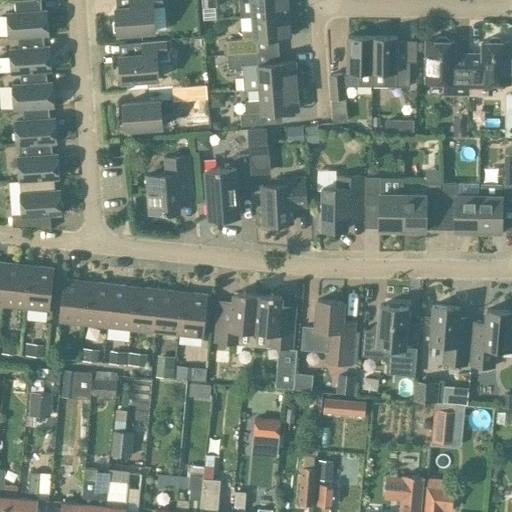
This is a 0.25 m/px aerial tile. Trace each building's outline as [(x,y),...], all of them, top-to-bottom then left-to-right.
[(43,35),(47,35),(46,11),(41,11),(40,0),(16,0),(14,0),(15,13),(6,14),(8,38),(16,37),(43,35)] [(115,8),(117,34),(154,31),(152,6),(162,5),(161,0),(128,0),(130,7),(115,8)] [(252,17),(288,14),(287,0),(238,0),(240,18),(252,17)] [(227,55),(257,53),(256,39),(290,36),(288,14),(252,17),(253,30),(241,31),(241,40),(226,41),(227,55)] [(11,74),(19,73),(45,71),(50,71),(48,47),(44,47),(43,35),(16,37),(17,49),(9,50),(10,57),(0,57),(0,70),(11,70),(11,74)] [(347,86),(371,86),(372,36),(347,36),(347,86)] [(371,86),(409,87),(409,62),(396,62),(397,37),(372,36),(371,86)] [(447,93),(467,94),(468,59),(454,59),(454,41),(449,41),(445,37),(437,37),(433,41),(426,40),(425,82),(447,82),(447,93)] [(467,94),(488,94),(488,82),(509,82),(510,41),(503,41),(499,37),(491,37),(486,41),(482,41),(482,59),(468,59),(467,94)] [(118,56),(120,81),(158,78),(156,54),(166,53),(165,40),(141,42),(142,54),(118,56)] [(243,90),(297,86),(295,62),(258,65),(257,53),(227,55),(228,69),(241,68),(243,90)] [(48,107),(53,106),(51,83),(46,83),(45,71),(19,73),(20,85),(12,86),(13,109),(22,109),(48,107)] [(329,75),(331,99),(344,98),(342,74),(329,75)] [(240,114),(241,126),(262,124),(262,112),(299,110),(297,86),(243,90),(258,89),(259,100),(244,101),(245,113),(240,114)] [(122,104),(124,129),(162,126),(161,113),(173,112),(171,88),(158,89),(159,101),(122,104)] [(16,145),(24,145),(51,143),(55,142),(54,118),(49,119),(48,107),(22,109),(23,121),(14,121),(16,145)] [(247,129),(249,155),(268,153),(266,128),(247,129)] [(19,181),(27,180),(53,179),(58,178),(56,154),(52,155),(51,143),(24,145),(25,157),(17,157),(19,181)] [(146,175),(149,213),(179,210),(178,198),(192,197),(188,155),(165,157),(165,168),(161,174),(146,175)] [(204,170),(208,218),(239,216),(238,196),(252,195),(249,155),(234,156),(235,168),(204,170)] [(478,233),(501,234),(502,208),(511,207),(511,168),(500,168),(500,183),(480,183),(479,195),(478,195),(478,233)] [(364,205),(365,177),(365,176),(337,176),(336,187),(322,186),(321,229),(347,229),(347,220),(364,220),(364,205)] [(378,232),(402,232),(402,194),(380,193),(380,177),(365,177),(364,205),(379,205),(378,232)] [(261,185),(263,223),(292,222),(291,207),(305,207),(304,178),(276,179),(276,185),(261,185)] [(12,226),(50,229),(49,215),(61,214),(59,190),(54,191),(53,179),(27,180),(28,192),(20,193),(21,214),(11,215),(12,226)] [(440,206),(441,183),(424,182),(424,194),(402,194),(402,232),(425,232),(426,206),(440,206)] [(454,233),(478,233),(478,195),(455,195),(455,183),(441,183),(440,206),(455,207),(454,233)] [(0,306),(24,308),(29,265),(5,263),(0,306)] [(24,308),(49,311),(53,268),(29,265),(24,308)] [(58,322),(83,324),(87,282),(63,279),(58,322)] [(83,324),(106,327),(111,284),(87,282),(83,324)] [(106,327),(130,330),(135,287),(111,284),(106,327)] [(130,330),(154,332),(159,289),(135,287),(130,330)] [(154,332),(178,335),(183,292),(159,289),(154,332)] [(178,335),(202,337),(207,294),(183,292),(178,335)] [(215,342),(253,345),(257,295),(233,293),(233,302),(218,300),(215,342)] [(253,345),(291,348),(295,307),(280,306),(281,297),(257,295),(253,345)] [(341,321),(343,302),(317,300),(315,328),(303,327),(302,348),(327,350),(326,363),(350,365),(353,322),(341,321)] [(419,375),(423,323),(411,322),(412,307),(403,307),(403,304),(394,303),(393,306),(384,305),(383,326),(379,329),(379,330),(368,329),(365,357),(392,359),(391,373),(419,375)] [(443,362),(466,365),(470,317),(458,316),(459,307),(433,305),(430,342),(444,343),(443,362)] [(470,365),(493,367),(494,348),(511,349),(511,327),(511,328),(511,312),(511,311),(487,309),(485,323),(473,322),(470,365)] [(110,363),(148,364),(149,351),(110,351),(110,363)] [(159,375),(173,375),(174,355),(160,355),(159,375)] [(90,395),(91,371),(64,369),(62,396),(90,398),(90,395)] [(90,395),(116,397),(117,380),(91,379),(90,395)] [(440,382),(415,380),(413,399),(438,401),(440,382)] [(511,422),(511,392),(504,392),(504,408),(503,422),(511,422)] [(51,394),(32,393),(30,412),(50,413),(51,394)] [(188,425),(209,427),(212,400),(190,398),(188,425)] [(328,399),(328,413),(371,415),(371,401),(328,399)] [(434,442),(451,444),(454,411),(437,409),(434,442)] [(252,440),(279,442),(280,419),(253,417),(252,440)] [(110,454),(131,457),(133,432),(112,430),(110,454)] [(222,451),(221,476),(234,477),(235,452),(222,451)] [(59,477),(75,478),(76,452),(60,452),(59,477)] [(318,461),(317,478),(330,479),(331,462),(318,461)] [(298,504),(313,505),(316,467),(301,466),(298,504)] [(80,511),(104,511),(106,492),(95,491),(97,468),(85,467),(84,480),(82,503),(80,511)] [(0,511),(14,511),(16,497),(3,496),(5,469),(0,468),(0,511)] [(104,511),(125,511),(129,471),(108,469),(108,471),(118,472),(117,484),(107,483),(106,492),(104,511)] [(14,511),(36,511),(38,499),(36,499),(39,472),(29,471),(27,498),(16,497),(14,511)] [(118,472),(108,471),(107,483),(117,484),(118,472)] [(156,486),(179,488),(180,476),(157,474),(156,486)] [(420,511),(424,477),(404,475),(399,511),(420,511)] [(179,488),(190,489),(188,486),(189,476),(180,476),(179,488)] [(423,511),(442,511),(442,510),(452,511),(454,488),(447,488),(448,479),(428,477),(427,486),(426,486),(423,511)] [(217,511),(220,479),(203,478),(201,501),(199,511),(217,511)] [(316,506),(332,507),(334,485),(318,483),(316,506)] [(233,507),(245,508),(246,492),(235,491),(233,507)] [(155,511),(177,511),(178,499),(177,499),(176,511),(156,509),(155,511)] [(177,511),(199,511),(201,501),(178,499),(177,511)] [(60,511),(80,511),(82,503),(62,501),(60,511)]
